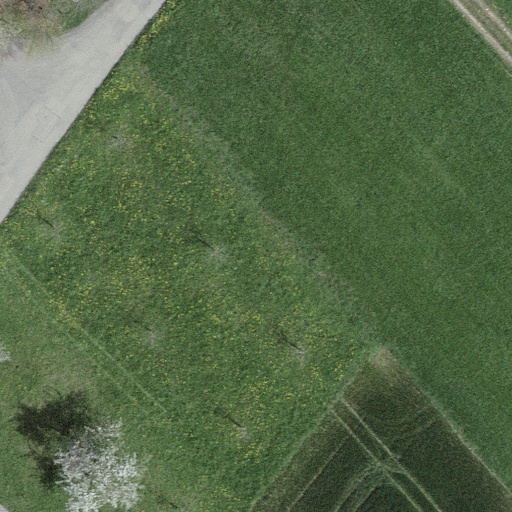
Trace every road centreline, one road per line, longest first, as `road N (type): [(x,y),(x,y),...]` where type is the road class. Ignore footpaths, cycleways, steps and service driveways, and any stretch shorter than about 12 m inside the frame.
road 1 (track): [(511,137),(372,0)]
road 2 (residential): [(60,109),(152,0)]
